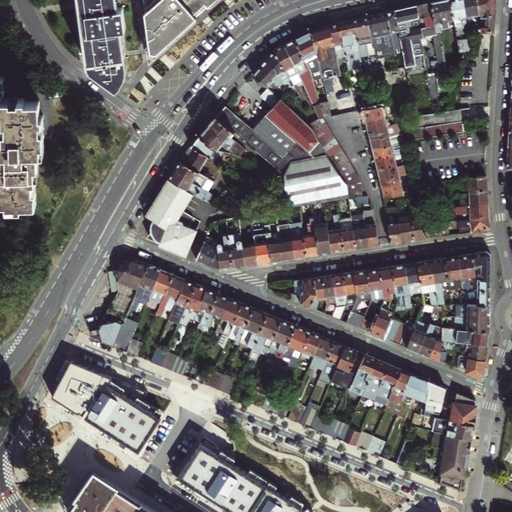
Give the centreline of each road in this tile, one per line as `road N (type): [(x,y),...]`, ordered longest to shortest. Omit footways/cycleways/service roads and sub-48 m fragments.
road 1 (primary): [(115,236),(176,140),(262,37),(289,19),(359,0)]
road 2 (residential): [(199,399),(471,509)]
road 3 (residential): [(229,285),(492,394)]
road 4 (residential): [(501,235),(264,271),(229,285)]
road 5 (primary): [(154,136),(25,349)]
road 6 (residential): [(501,235),(495,153),(505,0)]
road 7 (residential): [(60,336),(68,304),(159,148),(154,136)]
road 8 (primary): [(299,0),(233,41),(154,136)]
road 9 (residential): [(154,136),(53,54),(25,6)]
road 10 (residential): [(199,399),(147,479),(199,511)]
road 11 (residential): [(60,336),(199,399)]
road 12 (residential): [(115,236),(229,285)]
